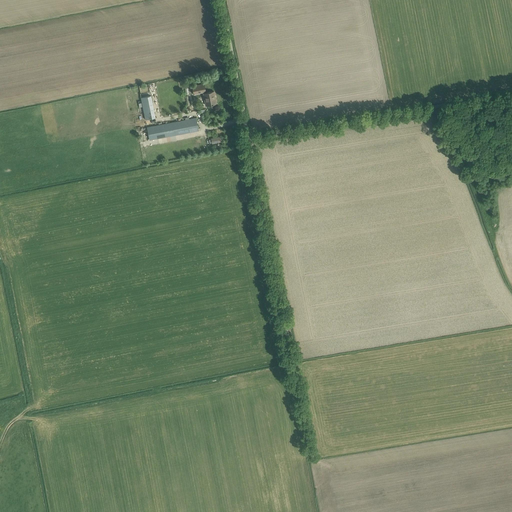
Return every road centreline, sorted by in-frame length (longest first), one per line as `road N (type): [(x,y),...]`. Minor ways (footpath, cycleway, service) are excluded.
road 1 (unclassified): [(307,460),(248,137)]
road 2 (unclassified): [(248,137),(511,94)]
road 3 (unclassified): [(248,137),(221,0)]
